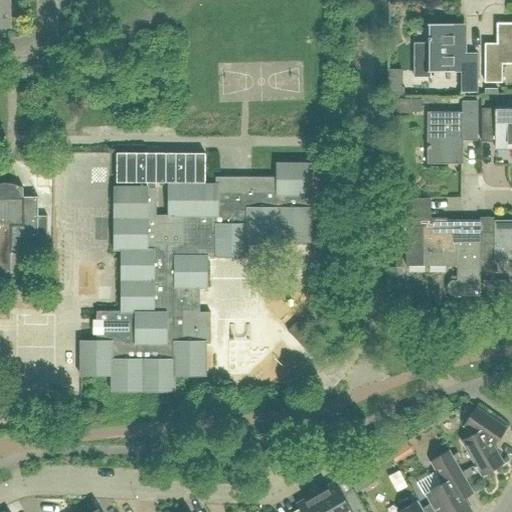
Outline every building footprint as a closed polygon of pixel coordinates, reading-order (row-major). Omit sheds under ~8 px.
[(10,4),(0,3),(0,28),(9,28),(9,4),(10,4)] [(430,78),(430,72),(461,72),(461,93),(477,92),(477,53),(465,53),(465,28),(453,27),(453,24),(422,24),(422,25),(429,25),(429,44),(414,44),(414,78),(430,78)] [(485,44),(485,83),(502,83),(502,64),(511,64),(511,24),(498,24),(498,44),(485,44)] [(421,110),(421,99),(395,99),(395,115),(411,115),(411,110),(421,110)] [(478,141),(478,101),(462,101),(462,112),(428,112),(427,164),(463,164),(463,141),(478,141)] [(495,149),(511,148),(511,108),(482,108),(482,142),(495,142),(495,149)] [(116,153),(116,187),(113,187),(113,188),(115,188),(115,218),(113,218),(113,220),(114,220),(114,249),(113,249),(113,250),(122,250),(122,280),(121,280),(121,281),(122,281),(122,311),(97,311),(97,343),(82,342),(82,341),(80,341),(80,377),(82,377),(82,375),(111,375),(111,393),(113,393),(113,391),(142,391),(142,393),(144,393),(144,391),(174,391),(174,393),(175,393),(175,375),(204,375),(204,377),(206,377),(206,341),(205,341),(205,343),(200,343),(200,289),(208,289),(208,287),(206,287),(206,258),(208,258),(208,254),(215,254),(215,258),(217,258),(217,256),(246,256),(246,258),(248,258),(248,242),(278,242),(278,243),(279,243),(279,241),(309,241),(309,243),(310,243),(310,197),(312,197),(312,195),(310,195),(310,165),(312,165),(312,163),(276,163),(276,164),(278,164),(277,177),(215,177),(215,184),(204,184),(205,153),(116,153)] [(0,281),(11,281),(11,253),(33,253),(33,236),(43,236),(43,216),(33,216),(33,198),(18,198),(18,187),(16,187),(14,186),(12,185),(9,184),(7,184),(5,183),(2,183),(0,183),(0,281)] [(448,293),(452,296),(480,296),(480,273),(480,232),(458,232),(458,227),(450,227),(450,223),(446,219),(435,219),(431,223),(431,227),(406,227),(406,233),(403,236),(403,244),(406,247),(406,266),(457,267),(457,281),(452,281),(448,285),(448,293)] [(480,232),(480,273),(495,273),(495,260),(511,259),(511,220),(495,221),(494,232),(480,232)] [(297,323),(288,332),(309,353),(318,345),(318,324),(297,323)] [(501,424),(484,413),(477,408),(468,422),(475,435),(462,442),(482,476),(504,463),(490,439),(501,424)] [(399,459),(416,448),(410,438),(393,448),(399,459)] [(430,505),(423,509),(424,511),(471,511),(464,499),(474,493),(456,461),(459,459),(452,447),(429,460),(443,484),(424,495),(430,505)] [(378,480),(370,464),(369,463),(367,464),(347,475),(357,491),(378,480)] [(365,511),(353,490),(343,496),(335,482),(316,494),(326,511),(365,511)] [(300,511),(326,511),(316,494),(297,505),(300,511)] [(424,511),(423,509),(418,501),(399,511),(424,511)]
